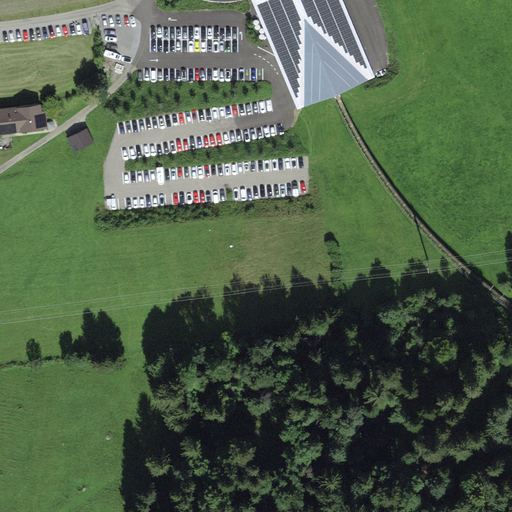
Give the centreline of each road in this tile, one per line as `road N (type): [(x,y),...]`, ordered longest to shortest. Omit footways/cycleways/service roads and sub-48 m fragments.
road 1 (track): [(0,174),(142,59)]
road 2 (track): [(131,2),(0,24)]
